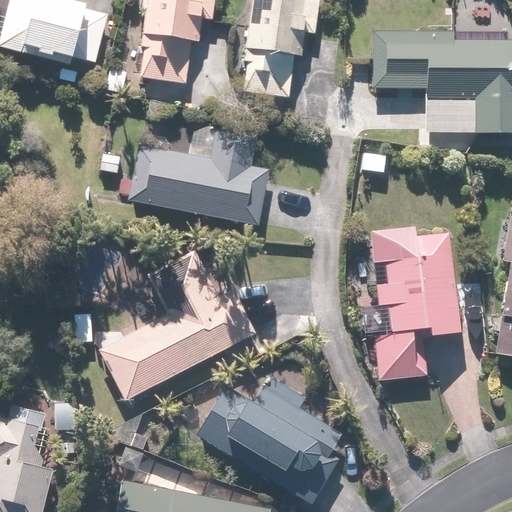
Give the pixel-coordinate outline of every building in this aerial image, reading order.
[(83,8),(42,0),(7,0),(0,37),(0,50),(69,65),(70,58),(93,62),(102,19),(81,15),(83,8)] [(134,0),(133,10),(140,10),(134,80),(181,84),(185,42),(194,43),(196,22),(209,23),(211,0),(134,0)] [(314,0),(252,0),(241,93),(287,99),(295,33),(310,34),(314,0)] [(449,34),(371,32),(369,90),(424,92),(424,100),(475,102),(474,138),(511,139),(511,91),(510,91),(511,46),(449,44),(449,34)] [(186,157),(134,149),(125,205),(261,226),(270,173),(246,169),(251,138),(190,128),(186,157)] [(511,218),(507,218),(500,263),(509,265),(496,355),(511,357),(511,218)] [(413,227),(368,232),(380,336),(371,337),(376,381),(426,376),(422,340),(460,335),(449,237),(414,241),(413,227)] [(123,404),(253,335),(229,289),(216,296),(194,256),(150,279),(168,314),(95,352),(123,404)] [(89,348),(92,311),(66,308),(63,345),(89,348)] [(253,403),(225,386),(195,437),(312,505),(338,461),(328,455),(340,436),(298,411),(306,397),(269,375),(253,403)] [(7,421),(0,419),(0,511),(42,511),(52,470),(41,468),(44,454),(35,452),(44,415),(10,407),(7,421)] [(267,511),(268,510),(118,484),(112,511),(267,511)]
